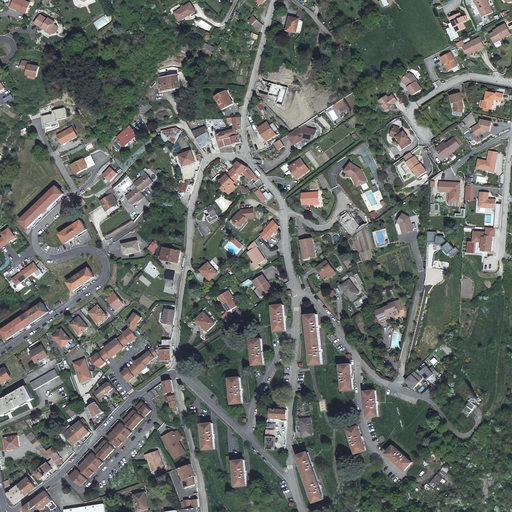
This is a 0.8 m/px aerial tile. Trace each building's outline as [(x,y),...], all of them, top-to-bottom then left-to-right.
[(18,7),(18,9),(27,13),(31,2),(26,0),(14,0),(13,5),(18,7)] [(473,0),(480,16),(490,12),(484,0),(473,0)] [(196,12),(191,3),(174,14),(180,23),(196,12)] [(454,26),(457,31),(464,28),(462,23),(465,22),(462,17),(460,18),(459,13),(448,18),(450,22),(448,23),(450,28),(453,27),(454,26)] [(36,23),(43,27),(44,27),(47,29),(47,31),(52,34),(57,33),(56,28),(58,25),(55,23),(56,22),(50,17),(49,19),(42,14),(36,23)] [(290,17),(287,31),(296,33),(299,19),(290,17)] [(262,32),(263,25),(257,19),(254,18),(250,22),(262,32)] [(498,29),(494,31),(489,33),(494,42),(511,34),(505,23),(497,27),(498,29)] [(61,42),(58,35),(52,37),(55,44),(61,42)] [(484,45),(479,35),(471,39),(461,44),(464,50),(468,51),(471,50),(472,49),(474,48),(475,49),(484,45)] [(215,55),(217,49),(206,44),(203,49),(215,55)] [(441,57),(449,70),(458,65),(451,51),(441,57)] [(39,77),(40,67),(24,65),(23,69),(30,70),(29,75),(31,76),(38,76),(39,77)] [(410,85),(409,86),(408,87),(413,94),(422,88),(417,81),(417,80),(415,77),(413,78),(412,75),(410,73),(405,76),(404,77),(403,79),(408,83),(410,85)] [(160,78),(162,90),(181,87),(179,75),(160,78)] [(219,102),(224,109),(233,104),(229,96),(232,94),(228,89),(216,96),(220,102),(219,102)] [(451,94),(453,102),(455,102),(456,107),(456,110),(463,111),(464,105),(462,100),(464,99),(461,91),(451,94)] [(492,102),(494,102),(495,102),(496,99),(503,100),(504,93),(497,92),(497,93),(488,91),(486,100),(485,100),(483,107),(491,109),(492,102)] [(388,108),(398,101),(393,94),(389,97),(388,95),(380,101),(385,108),(388,108)] [(145,114),(152,107),(145,100),(138,106),(145,114)] [(53,114),(43,116),(45,128),(52,127),(51,124),(59,123),(58,120),(67,118),(64,108),(52,111),(53,114)] [(241,117),(233,117),(233,123),(235,123),(235,130),(238,129),(241,128),(241,117)] [(478,135),(483,132),(486,130),(488,130),(490,131),(492,121),(482,119),(481,122),(472,127),(478,135)] [(268,123),(259,129),(267,141),(276,136),(268,123)] [(292,132),(288,134),(293,142),(300,138),(304,138),(309,140),(313,137),(315,131),(306,128),(304,124),(292,132)] [(403,131),(404,130),(399,128),(400,126),(395,124),(392,132),(397,134),(402,141),(400,143),(404,147),(412,141),(406,132),(405,133),(403,131)] [(176,126),(162,130),(175,143),(181,130),(176,126)] [(72,127),(57,136),(62,145),(78,136),(72,127)] [(209,134),(208,127),(193,132),(197,138),(209,134)] [(229,131),(226,132),(228,138),(234,136),(240,135),(238,129),(235,130),(229,131)] [(133,130),(120,142),(128,150),(140,138),(133,130)] [(228,138),(226,132),(217,134),(219,140),(228,138)] [(211,142),(209,134),(197,138),(203,147),(211,142)] [(234,136),(228,138),(219,140),(221,148),(232,144),(236,144),(234,136)] [(454,138),(446,144),(447,144),(439,150),(445,158),(461,146),(455,138),(454,138)] [(447,144),(446,144),(445,142),(437,148),(439,150),(447,144)] [(192,150),(180,155),(184,166),(195,161),(192,150)] [(414,156),(410,151),(404,155),(408,160),(414,156)] [(90,155),(83,159),(71,166),(76,174),(95,163),(90,155)] [(415,155),(414,156),(408,160),(407,161),(407,162),(412,169),(413,168),(418,176),(419,176),(425,172),(426,171),(427,170),(421,162),(421,163),(420,164),(420,163),(418,161),(418,159),(415,155)] [(487,160),(478,159),(476,168),(494,171),(497,158),(487,157),(487,160)] [(299,177),(310,170),(303,159),(292,166),(299,177)] [(234,165),(235,165),(240,171),(242,173),(249,167),(238,161),(234,165)] [(360,169),(349,163),(344,171),(352,177),(353,176),(354,179),(353,180),(355,183),(361,184),(366,182),(360,169)] [(240,171),(235,165),(229,171),(230,171),(227,174),(227,173),(220,179),(228,188),(226,189),(229,193),(236,186),(233,183),(235,181),(234,181),(236,179),(236,178),(240,180),(242,175),(241,174),(242,173),(240,171)] [(256,176),(250,168),(245,173),(251,180),(254,178),(257,181),(259,179),(256,176)] [(109,185),(116,177),(109,170),(102,178),(109,185)] [(148,175),(136,185),(137,186),(139,189),(143,193),(155,183),(148,175)] [(459,201),(460,182),(439,181),(438,190),(449,191),(449,201),(459,201)] [(191,194),(194,186),(189,184),(186,192),(191,194)] [(466,200),(474,200),(474,186),(466,186),(466,200)] [(56,187),(21,221),(28,228),(63,194),(56,187)] [(143,193),(139,189),(128,198),(134,206),(136,205),(137,206),(143,201),(142,200),(146,197),(143,193)] [(262,200),(264,202),(267,199),(259,189),(256,191),(262,200)] [(303,204),(319,203),(318,192),(302,193),(303,204)] [(489,192),(480,192),(479,207),(480,207),(486,207),(496,208),(496,206),(497,206),(496,224),(501,224),(503,203),(497,203),(497,204),(496,204),(496,199),(489,199),(489,192)] [(113,195),(101,202),(107,211),(118,204),(113,195)] [(217,215),(218,214),(213,205),(208,208),(212,216),(208,219),(211,224),(219,219),(217,215)] [(246,218),(254,217),(253,209),(245,210),(246,211),(243,211),(243,210),(241,210),(239,213),(238,213),(233,220),(234,222),(240,227),(240,226),(241,227),(243,224),(245,224),(246,222),(246,218)] [(401,215),(396,224),(399,226),(402,235),(411,232),(408,219),(401,215)] [(280,225),(274,220),(261,235),(265,240),(271,236),(280,225)] [(81,221),(60,234),(66,243),(87,230),(81,221)] [(495,236),(496,228),(487,227),(486,232),(474,231),(473,241),(482,242),(482,247),(485,247),(485,251),(492,251),(493,240),(490,240),(490,236),(493,236),(495,236)] [(16,237),(9,228),(1,233),(3,236),(0,238),(0,239),(4,245),(8,242),(7,241),(11,238),(12,240),(16,237)] [(375,235),(380,234),(379,231),(371,234),(376,249),(384,247),(383,244),(378,245),(375,235)] [(317,255),(314,236),(302,238),(304,248),(306,248),(307,257),(317,255)] [(255,241),(249,248),(251,251),(249,252),(255,262),(253,263),(257,269),(261,266),(260,264),(266,260),(257,246),(258,246),(255,241)] [(123,245),(125,255),(141,252),(139,242),(123,245)] [(148,249),(154,254),(158,249),(152,245),(148,249)] [(165,248),(163,259),(180,263),(182,252),(165,248)] [(327,262),(317,269),(320,274),(322,273),(327,280),(334,274),(327,262)] [(39,269),(34,263),(23,270),(28,277),(39,269)] [(209,263),(202,269),(206,273),(205,274),(211,280),(218,273),(209,263)] [(88,268),(68,282),(74,291),(95,276),(88,268)] [(28,277),(23,270),(12,279),(17,285),(28,277)] [(264,296),(272,290),(267,282),(268,282),(264,275),(255,281),(259,287),(258,288),(264,296)] [(349,282),(340,288),(349,302),(358,296),(349,282)] [(226,303),(224,304),(229,311),(237,306),(233,299),(234,298),(229,290),(221,295),(226,303)] [(115,293),(108,299),(117,310),(124,304),(115,293)] [(383,308),(374,312),(375,314),(379,323),(384,321),(388,319),(387,318),(391,316),(392,317),(397,315),(396,312),(392,303),(386,305),(383,308)] [(43,304),(2,330),(8,339),(49,312),(43,304)] [(98,305),(89,312),(98,324),(107,316),(98,305)] [(283,306),(273,307),(275,332),(286,330),(283,306)] [(174,324),(176,311),(166,310),(165,322),(174,324)] [(129,322),(127,325),(130,328),(133,332),(136,327),(135,326),(137,323),(141,317),(135,312),(128,322),(129,322)] [(205,312),(197,320),(207,330),(215,323),(205,312)] [(375,326),(379,324),(379,323),(375,314),(371,316),(375,326)] [(307,317),(312,364),(323,363),(317,316),(307,317)] [(79,317),(71,324),(80,335),(89,328),(79,317)] [(172,335),(173,327),(169,326),(168,329),(164,331),(169,336),(172,335)] [(133,332),(130,328),(123,333),(124,334),(121,336),(126,344),(129,341),(131,343),(133,341),(132,340),(136,337),(133,332)] [(62,330),(54,337),(63,348),(72,341),(62,330)] [(126,344),(121,336),(117,339),(117,338),(111,343),(118,352),(122,348),(122,349),(124,347),(123,346),(126,344)] [(252,341),(254,366),(264,365),(262,339),(252,341)] [(172,348),(172,340),(164,340),(163,347),(172,348)] [(118,352),(111,343),(104,348),(105,348),(102,351),(107,358),(111,356),(112,357),(114,356),(113,355),(115,354),(118,352)] [(43,345),(31,352),(37,362),(48,356),(43,345)] [(141,358),(146,365),(155,358),(155,357),(157,355),(151,348),(149,350),(150,351),(145,355),(141,358)] [(172,359),(172,349),(162,350),(163,361),(165,363),(170,363),(170,359),(172,359)] [(104,361),(107,358),(102,351),(99,353),(98,353),(92,358),(98,367),(103,363),(103,364),(106,362),(104,361)] [(137,361),(136,360),(134,362),(135,364),(132,366),(138,374),(141,371),(141,372),(147,367),(146,365),(141,358),(137,361)] [(85,359),(74,363),(81,382),(87,380),(93,378),(85,359)] [(354,390),(351,365),(341,366),(344,391),(354,390)] [(129,369),(128,367),(125,369),(126,370),(124,371),(122,373),(128,382),(135,376),(138,374),(132,366),(129,369)] [(421,372),(428,381),(434,375),(435,376),(438,373),(433,367),(430,370),(428,367),(421,372)] [(6,368),(0,371),(0,384),(12,378),(6,368)] [(56,369),(31,384),(35,390),(60,376),(56,369)] [(415,372),(406,381),(411,386),(412,385),(415,388),(422,380),(415,372)] [(106,377),(104,375),(96,385),(98,386),(101,382),(102,383),(106,377)] [(234,404),(243,403),(241,379),(231,380),(234,404)] [(164,382),(166,392),(174,391),(172,380),(164,382)] [(114,388),(111,383),(109,382),(96,392),(101,398),(114,388)] [(26,385),(0,400),(0,410),(3,416),(34,399),(26,385)] [(154,388),(148,393),(153,400),(159,395),(154,388)] [(375,391),(366,392),(368,417),(378,416),(375,391)] [(72,417),(78,412),(81,410),(74,401),(65,409),(72,417)] [(104,411),(97,402),(89,406),(94,417),(104,411)] [(137,408),(147,417),(152,411),(143,402),(137,408)] [(476,407),(471,402),(465,410),(470,414),(476,407)] [(94,417),(89,406),(85,407),(89,419),(92,418),(94,417)] [(281,408),(277,407),(277,410),(272,410),(272,419),(287,420),(287,411),(281,411),(281,408)] [(144,419),(135,410),(124,421),(134,430),(144,419)] [(72,427),(81,438),(82,439),(90,432),(83,422),(85,421),(83,418),(72,427)] [(300,420),(301,437),(312,436),(310,419),(300,420)] [(72,427),(70,424),(61,431),(71,443),(72,445),(73,445),(74,445),(74,446),(75,445),(76,445),(75,444),(81,438),(72,427)] [(133,434),(122,424),(108,438),(119,448),(133,434)] [(202,426),(206,450),(215,448),(213,424),(202,426)] [(356,454),(366,450),(359,427),(349,431),(356,454)] [(27,435),(35,446),(37,445),(41,442),(32,431),(27,435)] [(168,450),(175,459),(184,452),(177,441),(180,438),(175,431),(172,433),(171,431),(163,437),(170,448),(168,450)] [(18,435),(4,438),(6,449),(19,447),(18,435)] [(161,438),(168,450),(170,448),(163,437),(161,438)] [(276,438),(267,437),(267,450),(276,451),(276,442),(276,438)] [(106,440),(95,451),(105,460),(115,449),(106,440)] [(47,459),(51,456),(48,451),(41,442),(37,445),(47,458),(47,459)] [(386,453),(405,471),(412,464),(393,446),(386,453)] [(51,456),(56,452),(53,448),(48,451),(51,456)] [(152,464),(154,471),(164,467),(158,450),(144,455),(146,460),(148,459),(150,465),(152,464)] [(60,458),(56,452),(51,456),(53,459),(56,461),(60,458)] [(104,463),(95,455),(93,453),(90,457),(79,467),(90,477),(104,463)] [(308,453),(299,457),(315,503),(324,499),(317,478),(308,453)] [(57,466),(58,465),(56,461),(53,459),(49,462),(53,467),(56,465),(57,466)] [(244,461),(234,462),(237,486),(247,485),(244,461)] [(39,470),(44,476),(48,473),(53,469),(48,462),(39,470)] [(196,476),(192,464),(180,468),(185,481),(184,482),(187,488),(197,484),(196,476)] [(436,477),(442,481),(449,470),(444,466),(436,477)] [(88,480),(77,469),(70,477),(77,483),(80,487),(88,480)] [(39,470),(36,472),(40,479),(44,476),(39,470)] [(29,478),(18,486),(26,495),(36,488),(29,478)] [(11,497),(16,504),(26,495),(18,486),(7,494),(8,497),(11,497)] [(39,496),(47,505),(53,501),(45,491),(39,496)] [(139,511),(149,508),(145,493),(135,495),(139,511)] [(33,509),(36,507),(38,505),(42,509),(47,505),(39,496),(32,501),(33,509)] [(189,500),(190,508),(194,508),(197,507),(200,507),(199,499),(189,500)] [(25,511),(33,511),(33,509),(32,501),(25,507),(25,511)]
